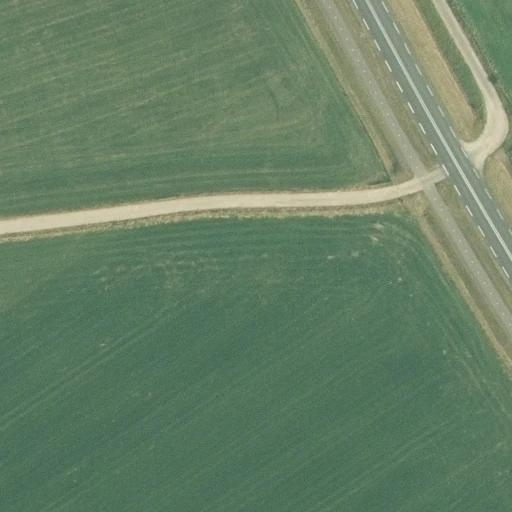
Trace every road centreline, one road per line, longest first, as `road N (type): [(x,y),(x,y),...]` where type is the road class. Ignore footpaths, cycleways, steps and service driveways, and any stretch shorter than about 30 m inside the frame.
road 1 (track): [(0,229),(194,205),(367,198)]
road 2 (track): [(458,166),(494,140),(499,126),(439,0)]
road 3 (primary): [(458,166),(366,0)]
